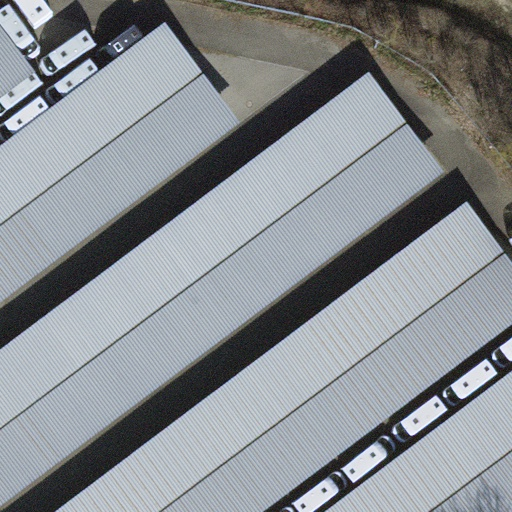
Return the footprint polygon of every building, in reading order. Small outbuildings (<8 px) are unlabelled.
[(0,25),(0,101),(37,73),(0,25)] [(172,28),(0,154),(0,307),(245,127),(172,28)] [(371,78),(0,355),(0,502),(442,172),(371,78)] [(265,511),(511,329),(511,268),(466,206),(60,511),(265,511)] [(511,511),(511,374),(330,511),(511,511)]
